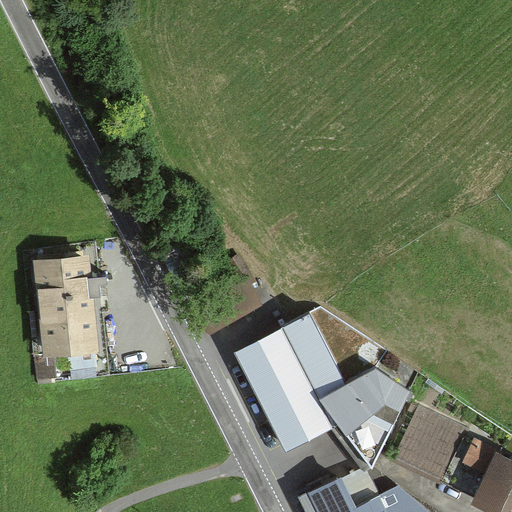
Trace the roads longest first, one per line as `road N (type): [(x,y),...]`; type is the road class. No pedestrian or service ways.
road 1 (unclassified): [(11,0),(249,463)]
road 2 (residential): [(108,511),(249,463)]
